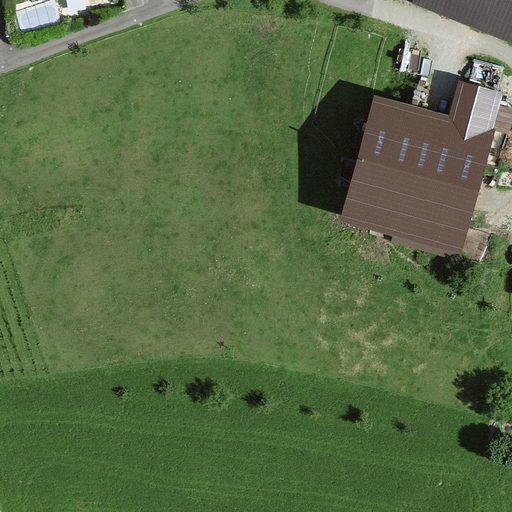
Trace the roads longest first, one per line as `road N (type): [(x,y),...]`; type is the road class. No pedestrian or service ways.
road 1 (residential): [(190,0),(0,60)]
road 2 (track): [(370,6),(511,64)]
